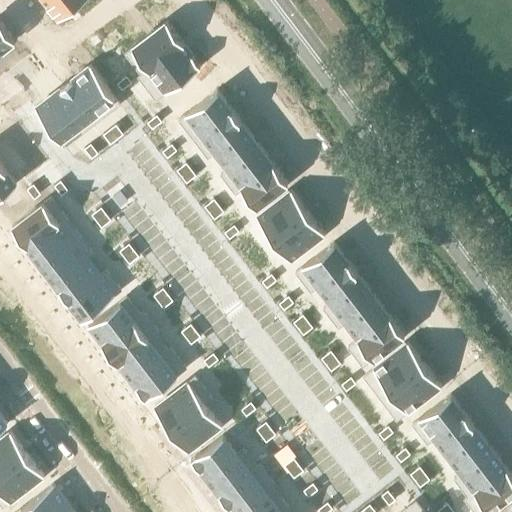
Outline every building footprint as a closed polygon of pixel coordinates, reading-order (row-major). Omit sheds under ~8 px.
[(43,0),(57,18),(80,0),(43,0)] [(0,19),(0,49),(15,38),(0,19)] [(167,19),(125,51),(141,72),(138,75),(183,41),(167,19)] [(183,41),(138,75),(156,98),(200,64),(184,42),(183,41)] [(90,64),(72,78),(101,116),(120,102),(114,94),(90,64)] [(127,74),(117,81),(122,88),(132,80),(127,74)] [(72,78),(54,92),(83,130),(101,116),(72,78)] [(217,88),(178,118),(192,136),(231,107),(217,88)] [(54,92),(35,106),(64,145),(83,130),(54,92)] [(231,107),(192,136),(207,155),(245,125),(231,107)] [(157,113),(147,120),(152,127),(161,119),(157,113)] [(116,122),(109,127),(117,137),(123,132),(116,122)] [(245,125),(207,155),(207,156),(214,151),(227,167),(220,172),(221,173),(259,144),(245,125)] [(109,127),(103,132),(110,142),(117,137),(109,127)] [(91,142),(84,147),(92,156),(98,151),(91,142)] [(172,142),(162,149),(167,156),(176,148),(172,142)] [(259,144),(221,173),(235,191),(273,161),(259,144)] [(0,159),(0,193),(16,181),(0,159)] [(186,160),(176,168),(181,174),(191,167),(186,160)] [(273,161),(235,191),(235,192),(242,187),(255,205),(288,180),(273,161)] [(191,167),(181,174),(186,181),(196,173),(191,167)] [(60,179),(54,183),(61,193),(68,188),(60,179)] [(33,182),(27,187),(34,197),(41,192),(33,182)] [(291,188),(256,215),(273,237),(308,210),(291,188)] [(120,189),(113,195),(120,204),(127,199),(120,189)] [(50,195),(12,225),(26,244),(65,214),(50,195)] [(214,197),(204,204),(209,211),(219,203),(214,197)] [(219,203),(209,211),(214,217),(224,210),(219,203)] [(101,205),(91,213),(96,219),(106,211),(101,205)] [(308,210),(273,237),(289,258),(324,232),(308,210)] [(106,211),(96,219),(101,225),(111,218),(106,211)] [(65,214),(26,244),(27,245),(40,262),(79,232),(65,214)] [(234,223),(224,230),(229,236),(239,229),(234,223)] [(79,232),(40,262),(54,280),(93,250),(79,232)] [(334,240),(295,270),(310,289),(348,259),(334,240)] [(129,241),(119,249),(124,255),(134,248),(129,241)] [(134,248),(124,255),(129,262),(139,254),(134,248)] [(93,250),(54,280),(68,298),(106,268),(99,273),(87,256),(93,251),(93,250)] [(348,259),(310,289),(317,285),(329,301),(323,306),(323,307),(362,277),(348,259)] [(106,268),(68,298),(82,317),(121,287),(106,268)] [(271,271),(262,279),(267,285),(276,278),(271,271)] [(362,277),(323,307),(337,325),(376,295),(362,277)] [(163,285),(153,293),(158,299),(168,292),(163,285)] [(168,292),(158,299),(163,306),(173,299),(168,292)] [(126,294),(88,324),(101,342),(102,342),(144,310),(143,310),(140,312),(126,294)] [(288,294),(279,301),(284,308),(293,300),(288,294)] [(376,295),(337,325),(338,326),(344,321),(357,337),(347,345),(348,345),(390,313),(389,313),(376,295)] [(144,310),(102,342),(116,361),(158,329),(144,310)] [(303,312),(293,320),(298,326),(308,319),(303,312)] [(390,313),(348,345),(363,364),(404,332),(390,313)] [(308,319),(298,326),(303,333),(313,325),(308,319)] [(190,322),(181,329),(186,335),(195,328),(190,322)] [(195,328),(186,335),(191,342),(200,335),(195,328)] [(158,329),(116,361),(116,362),(117,361),(130,379),(171,347),(171,346),(168,348),(155,332),(158,329)] [(408,340),(363,374),(380,396),(424,362),(408,340)] [(171,347),(130,379),(144,397),(186,365),(171,347)] [(330,348),(321,356),(326,362),(335,355),(330,348)] [(213,351),(203,358),(208,365),(218,358),(213,351)] [(335,355),(326,362),(331,369),(340,361),(335,355)] [(424,362),(380,396),(396,418),(441,384),(424,362)] [(195,374),(153,406),(170,428),(212,396),(195,374)] [(351,375),(341,382),(346,389),(356,381),(351,375)] [(450,392),(412,422),(426,440),(465,411),(450,392)] [(212,396),(170,428),(187,450),(222,423),(206,402),(212,397),(212,396)] [(251,400),(241,407),(246,414),(255,406),(251,400)] [(465,411),(426,440),(427,441),(433,436),(446,454),(479,429),(465,411)] [(266,420),(256,427),(261,433),(271,426),(266,420)] [(388,423),(378,431),(383,437),(393,430),(388,423)] [(271,426),(261,433),(266,440),(276,432),(271,426)] [(479,429),(446,454),(460,471),(453,476),(454,477),(492,447),(479,429)] [(11,430),(0,437),(0,472),(27,451),(11,430)] [(223,433),(190,457),(205,476),(244,447),(243,446),(236,451),(223,433)] [(405,446),(395,453),(400,459),(410,452),(405,446)] [(244,447),(205,476),(219,495),(261,462),(260,462),(257,464),(244,447)] [(492,447),(454,477),(467,494),(464,497),(465,497),(507,465),(506,464),(506,465),(492,447)] [(27,451),(0,472),(0,501),(2,505),(44,473),(27,451)] [(293,456),(284,463),(289,469),(298,462),(293,456)] [(261,462),(219,495),(232,511),(274,480),(261,462)] [(298,462),(289,469),(293,476),(303,468),(298,462)] [(419,464),(410,472),(415,478),(424,471),(419,464)] [(511,472),(507,465),(465,497),(475,511),(484,511),(511,491),(511,472)] [(424,471),(415,478),(420,485),(429,477),(424,471)] [(274,480),(232,511),(270,511),(285,501),(272,484),(275,481),(274,480)] [(313,481),(303,488),(308,495),(318,487),(313,481)] [(53,482),(13,511),(52,511),(67,501),(53,482)] [(387,488),(381,493),(388,502),(395,498),(387,488)] [(425,511),(416,499),(398,511),(425,511)] [(327,500),(318,507),(321,511),(324,511),(332,506),(327,500)] [(75,511),(67,501),(52,511),(75,511)] [(293,511),(285,501),(270,511),(293,511)] [(447,501),(437,508),(440,511),(445,511),(452,507),(447,501)] [(369,502),(363,507),(367,511),(376,511),(377,511),(369,502)]
